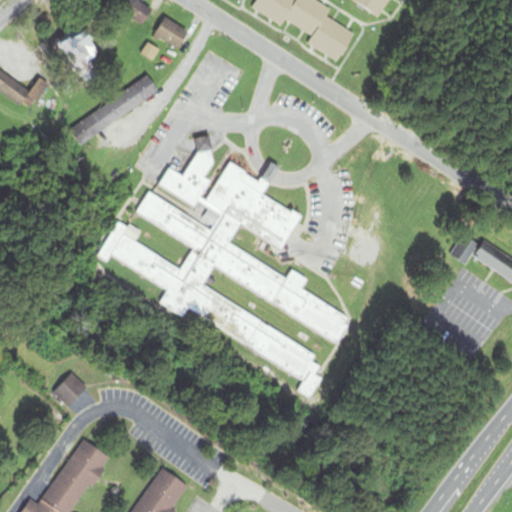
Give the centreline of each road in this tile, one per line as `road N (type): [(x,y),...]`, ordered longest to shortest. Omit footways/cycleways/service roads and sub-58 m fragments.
road 1 (residential): [(511,206),(189,0)]
road 2 (trunk): [(511,410),(432,511)]
